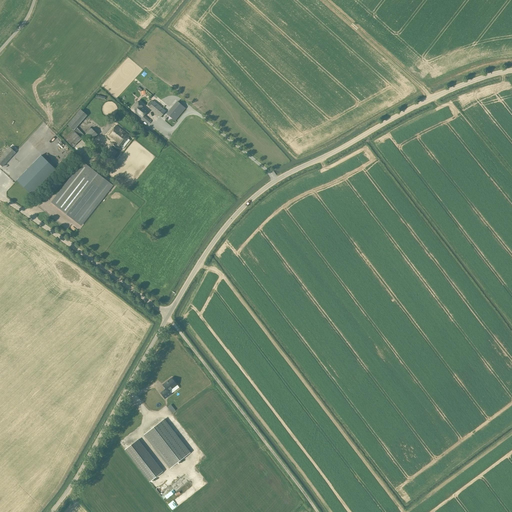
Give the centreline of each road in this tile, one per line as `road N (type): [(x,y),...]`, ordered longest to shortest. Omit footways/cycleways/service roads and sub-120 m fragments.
road 1 (unclassified): [(167,316),(220,233),(277,179),(440,93),(511,70)]
road 2 (track): [(167,316),(317,511)]
road 3 (unclassified): [(51,511),(167,316)]
road 4 (unclassified): [(167,316),(0,198)]
